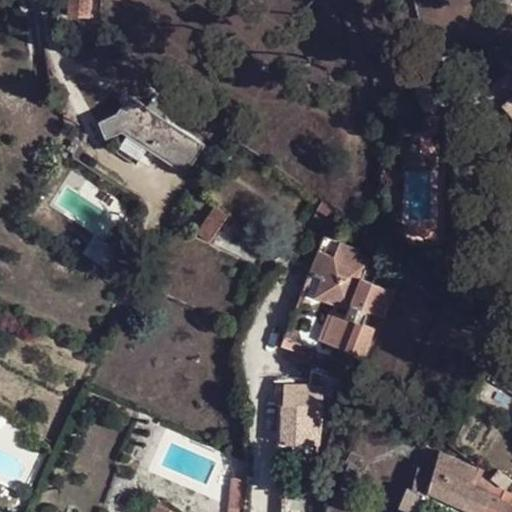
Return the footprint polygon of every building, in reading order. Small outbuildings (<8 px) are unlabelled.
[(91,0),(69,0),(69,15),(90,16),(91,0)] [(505,103),(511,111),(511,77),(511,76),(510,77),(505,71),(486,91),(493,99),(498,95),(505,103)] [(417,93),(431,89),(427,77),(414,80),(417,93)] [(451,84),(431,89),(417,93),(422,112),(456,103),(451,84)] [(129,94),(117,113),(100,121),(107,137),(123,131),(127,134),(148,147),(186,173),(205,144),(129,94)] [(511,111),(505,103),(498,95),(493,99),(501,108),(502,107),(511,119),(511,111)] [(148,147),(127,134),(116,151),(137,164),(148,147)] [(208,199),(201,193),(194,202),(202,208),(208,199)] [(330,219),(337,209),(323,200),(317,209),(330,219)] [(197,231),(209,240),(228,213),(216,205),(197,231)] [(353,254),(356,247),(324,236),(299,302),(304,304),(292,335),(287,333),(285,338),(314,350),(318,340),(364,358),(376,327),(364,322),(369,312),(384,318),(394,291),(364,279),(370,262),(353,254)] [(280,251),(264,239),(258,249),(273,260),(280,251)] [(370,262),(356,247),(353,254),(370,262)] [(299,302),(287,333),(292,335),(304,304),(299,302)] [(285,383),(279,382),(276,442),(282,443),(285,383)] [(285,383),(282,443),(309,444),(311,404),(312,384),(285,383)] [(323,405),(311,404),(309,444),(321,445),(323,405)] [(364,458),(351,452),(347,467),(351,467),(345,487),(353,489),(364,458)] [(478,470),(439,452),(433,472),(428,490),(430,490),(477,511),(511,511),(511,501),(508,500),(511,491),(478,470)] [(428,496),(430,490),(428,490),(433,472),(417,467),(411,489),(423,494),(428,496)] [(228,511),(243,511),(246,480),(231,478),(228,511)] [(411,489),(407,487),(399,508),(407,511),(416,511),(423,494),(411,489)] [(146,511),(173,511),(159,499),(146,511)]
